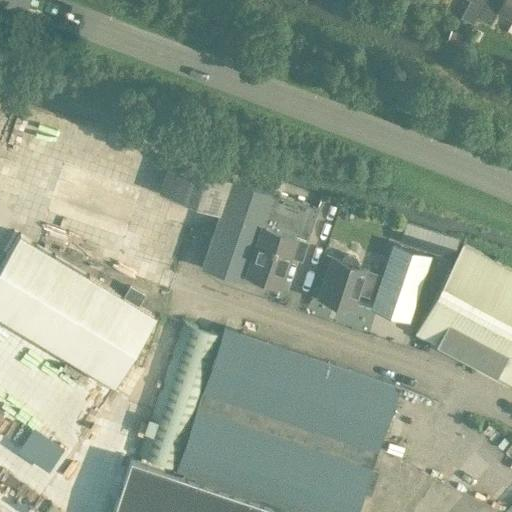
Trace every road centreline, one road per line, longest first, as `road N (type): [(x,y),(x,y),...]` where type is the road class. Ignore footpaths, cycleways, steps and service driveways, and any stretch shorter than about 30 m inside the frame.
road 1 (tertiary): [(511,186),(12,0)]
road 2 (unclassified): [(511,417),(431,369),(183,284)]
